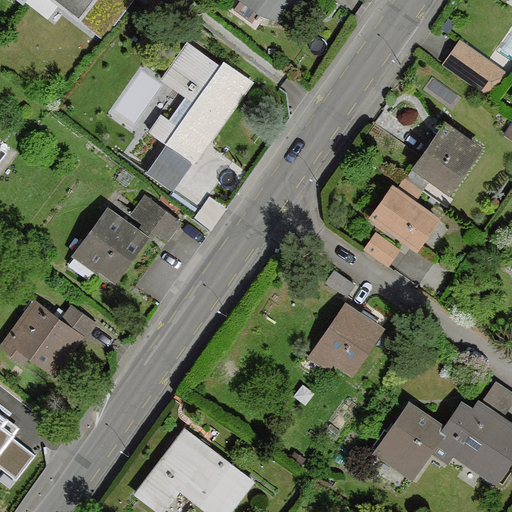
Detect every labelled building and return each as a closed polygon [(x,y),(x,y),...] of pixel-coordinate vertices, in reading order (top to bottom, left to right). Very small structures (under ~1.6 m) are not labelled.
[(104,39),(138,0),(18,0),(30,7),(40,24),(62,7),(104,39)] [(291,0),(252,0),(264,8),(260,14),(278,19),(291,0)] [(461,44),(447,64),(480,87),(494,67),(461,44)] [(190,126),(210,139),(251,82),(236,72),(234,77),(194,48),(175,75),(209,98),(190,126)] [(506,76),(494,67),(480,87),(492,96),(506,76)] [(195,161),(204,147),(185,133),(170,123),(161,137),(195,161)] [(185,133),(204,147),(210,139),(190,126),(185,133)] [(446,126),(421,160),(436,172),(431,178),(450,191),(478,150),(446,126)] [(165,148),(154,140),(140,158),(152,167),(165,148)] [(424,188),(431,178),(436,172),(421,160),(409,178),(424,188)] [(394,188),(413,201),(421,191),(403,178),(394,188)] [(394,188),(374,216),(417,246),(437,219),(413,201),(394,188)] [(146,224),(159,206),(147,196),(132,217),(144,226),(140,232),(147,239),(153,229),(146,224)] [(159,206),(146,224),(153,229),(168,240),(181,222),(159,206)] [(108,210),(84,243),(105,258),(99,267),(117,279),(147,239),(140,232),(108,210)] [(400,250),(376,234),(366,249),(389,265),(400,250)] [(355,284),(336,271),(328,283),(346,296),(355,284)] [(36,305),(11,338),(55,371),(80,337),(36,305)] [(73,305),(64,317),(87,334),(96,322),(73,305)] [(347,305),(318,348),(337,362),(354,371),(382,330),(347,305)] [(511,392),(495,380),(480,402),(501,417),(511,401),(511,392)] [(463,403),(445,429),(438,442),(496,481),(511,458),(511,424),(501,417),(480,402),(474,411),(463,403)] [(414,476),(438,442),(445,429),(410,405),(378,451),(414,476)] [(228,511),(252,482),(187,432),(139,493),(160,509),(180,485),(214,511),(228,511)]
